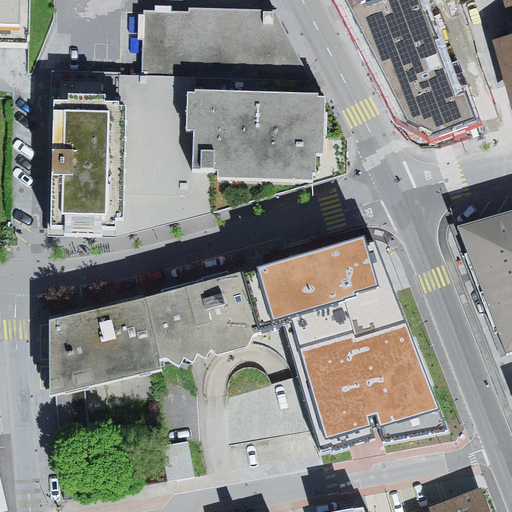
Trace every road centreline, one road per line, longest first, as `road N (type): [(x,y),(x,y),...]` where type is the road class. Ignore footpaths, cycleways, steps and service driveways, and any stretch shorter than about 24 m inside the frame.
road 1 (unknown): [(226,0),(118,2),(78,19),(46,68),(35,224),(16,277)]
road 2 (residential): [(399,194),(106,270),(16,277)]
road 3 (residential): [(175,511),(184,501),(234,491),(331,486),(502,452)]
road 4 (tertiary): [(399,194),(502,452)]
road 5 (residential): [(16,277),(31,511)]
road 6 (tertiary): [(302,0),(399,194)]
